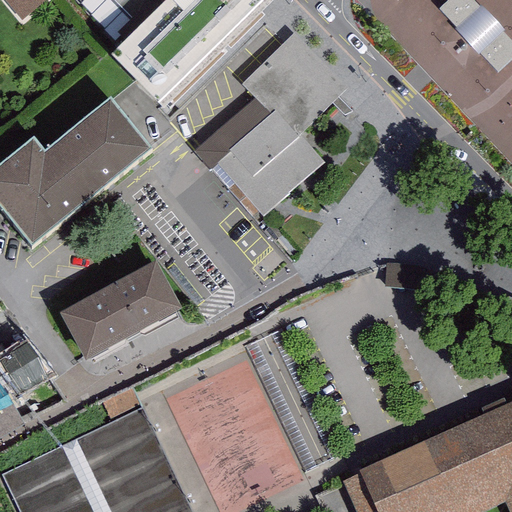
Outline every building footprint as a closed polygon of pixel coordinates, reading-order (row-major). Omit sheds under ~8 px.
[(3,0),(21,19),(43,0),(3,0)] [(164,0),(109,54),(162,108),(273,0),(164,0)] [(447,0),(437,9),(497,73),(511,59),(511,40),(503,31),(505,28),(481,2),(478,4),(474,0),(447,0)] [(347,88),(297,33),(243,83),(255,97),(197,151),(260,218),(322,161),(297,134),(347,88)] [(152,152),(110,101),(44,155),(32,141),(0,167),(0,210),(31,249),(152,152)] [(159,266),(61,318),(87,366),(184,314),(159,266)] [(511,298),(506,296),(504,300),(491,327),(511,337),(511,298)] [(0,331),(0,379),(7,391),(53,370),(18,321),(0,331)] [(0,434),(25,423),(7,391),(0,379),(0,434)] [(111,422),(142,407),(132,388),(102,402),(111,422)] [(511,511),(511,401),(341,480),(355,511),(511,511)] [(111,422),(1,475),(18,511),(192,511),(142,407),(111,422)]
